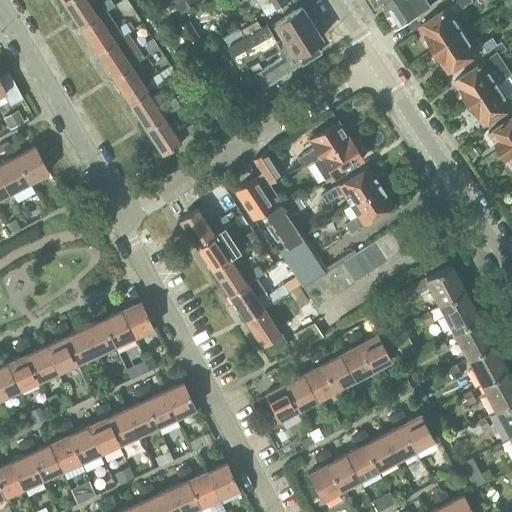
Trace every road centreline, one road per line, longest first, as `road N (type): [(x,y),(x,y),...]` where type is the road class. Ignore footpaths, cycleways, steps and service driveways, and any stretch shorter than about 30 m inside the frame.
road 1 (residential): [(377,66),(121,220)]
road 2 (residential): [(511,272),(377,66)]
road 3 (residential): [(0,17),(121,220)]
road 4 (residential): [(121,220),(217,396)]
road 5 (residential): [(258,477),(416,393)]
road 6 (residential): [(217,396),(368,318)]
